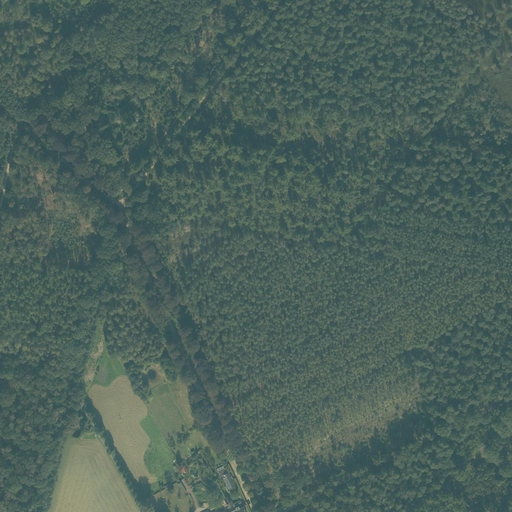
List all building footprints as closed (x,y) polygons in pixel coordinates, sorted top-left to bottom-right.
[(79,415),(76,426),(81,428),(84,417),(79,415)] [(229,471),(230,470),(227,465),(217,470),(220,475),(222,474),(229,491),(236,488),(229,471)] [(177,496),(186,492),(182,482),(173,485),(177,496)] [(228,507),(233,504),(233,503),(229,497),(224,499),(228,507)] [(205,506),(206,509),(217,505),(215,501),(205,506)] [(233,504),(236,509),(228,511),(225,511),(225,509),(219,511),(246,511),(243,506),(239,507),(238,505),(238,504),(237,504),(237,503),(236,503),(235,503),(234,503),(233,503),(233,504)]
